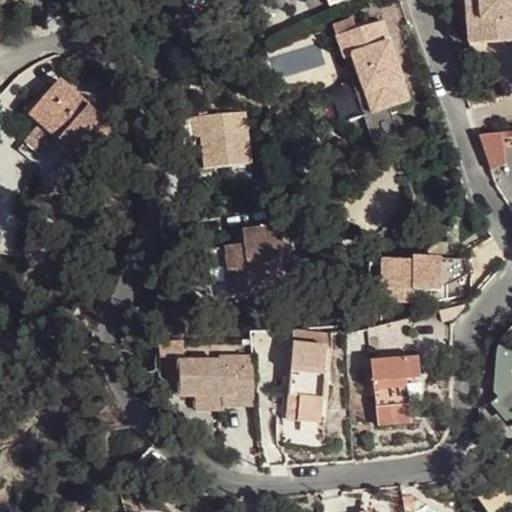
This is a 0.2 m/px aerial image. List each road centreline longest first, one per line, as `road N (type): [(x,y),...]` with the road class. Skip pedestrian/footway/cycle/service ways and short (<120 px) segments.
road 1 (residential): [(5,61),(74,40),(112,59),(137,90),(158,197),(105,327),(106,366),(140,422),(198,462),(279,484),(437,461),(462,436),(468,332),(482,309),(511,287)]
road 2 (residential): [(415,0),(483,190),(511,240)]
